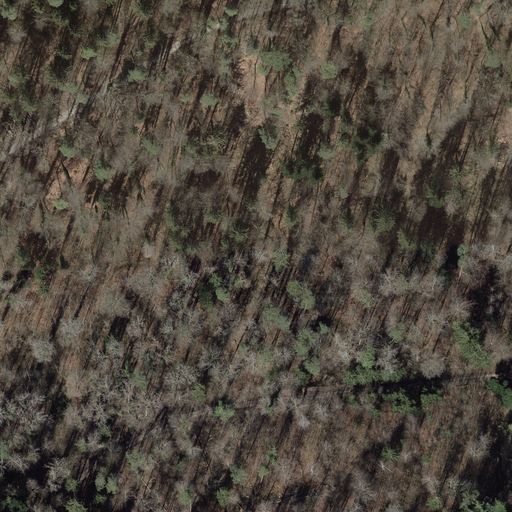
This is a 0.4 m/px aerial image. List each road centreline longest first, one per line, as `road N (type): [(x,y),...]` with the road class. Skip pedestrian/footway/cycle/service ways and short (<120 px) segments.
road 1 (track): [(38,511),(104,457),(177,419),(237,404),(511,376)]
road 2 (track): [(0,156),(195,34),(296,0)]
